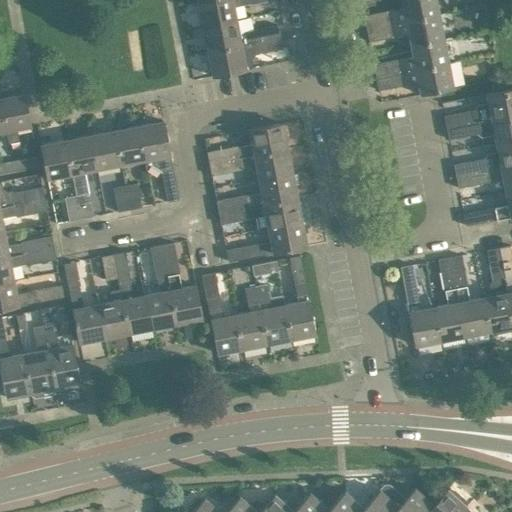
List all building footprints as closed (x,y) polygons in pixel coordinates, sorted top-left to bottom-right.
[(198,0),(203,23),(237,17),(235,4),(250,1),(256,0),(198,0)] [(403,0),(404,4),(364,12),(367,25),(439,11),(437,0),(403,0)] [(439,11),(367,25),(369,39),(409,31),(412,42),(444,36),(439,11)] [(237,17),(203,23),(208,48),(281,34),(279,23),(279,22),(255,26),(240,29),(237,17)] [(281,34),(208,48),(213,73),(247,66),(252,65),(251,57),(256,50),(283,44),(281,34)] [(414,53),(374,61),(376,74),(449,60),(444,36),(412,42),(414,53)] [(449,60),(376,74),(379,87),(419,79),(421,91),(440,87),(454,85),(449,60)] [(475,106),(445,112),(447,124),(511,111),(511,85),(503,87),(487,91),(489,100),(478,102),(475,106)] [(9,87),(0,88),(0,93),(7,127),(8,127),(10,140),(20,138),(17,125),(31,123),(25,90),(11,93),(9,87)] [(511,111),(447,124),(449,136),(478,130),(482,133),(495,130),(497,140),(511,136),(511,111)] [(164,118),(139,123),(146,156),(162,168),(168,199),(179,196),(164,118)] [(238,143),(207,149),(210,160),(288,145),(283,120),(250,127),(253,141),(238,144),(238,143)] [(139,123),(115,127),(121,161),(146,156),(139,123)] [(115,127),(91,132),(97,166),(121,161),(115,127)] [(91,132),(66,137),(73,171),(77,192),(81,216),(93,213),(89,190),(85,168),(97,166),(91,132)] [(485,155),(454,161),(457,173),(511,162),(511,136),(497,140),(498,149),(487,151),(485,155)] [(66,137),(41,142),(48,176),(73,171),(66,137)] [(288,145),(210,160),(212,172),(243,166),(243,165),(257,162),(259,176),(293,169),(288,145)] [(37,153),(12,158),(14,167),(39,163),(37,153)] [(12,158),(0,160),(0,170),(14,167),(12,158)] [(511,162),(457,173),(459,185),(490,179),(489,177),(503,175),(506,188),(511,187),(511,162)] [(248,191),(217,197),(219,209),(298,194),(293,169),(259,176),(262,190),(248,193),(248,191)] [(0,178),(0,204),(45,196),(43,184),(12,190),(3,185),(1,178),(0,178)] [(137,180),(126,182),(130,206),(142,204),(137,180)] [(126,182),(114,185),(118,208),(130,206),(126,182)] [(495,204),(464,210),(466,222),(511,213),(511,187),(506,188),(509,202),(495,205),(495,204)] [(77,192),(65,194),(70,218),(81,216),(77,192)] [(298,194),(219,209),(221,221),(252,215),(257,214),(260,226),(269,225),(302,218),(298,194)] [(45,196),(0,204),(0,229),(5,228),(2,215),(16,212),(17,213),(47,207),(45,196)] [(257,241),(226,247),(229,258),(307,243),(302,218),(269,225),(272,239),(257,241)] [(5,228),(0,229),(0,254),(55,244),(52,232),(21,238),(22,240),(8,242),(5,228)] [(174,239),(162,242),(178,320),(203,315),(196,282),(181,284),(179,270),(180,270),(174,239)] [(161,289),(147,291),(153,325),(178,320),(162,242),(151,244),(157,275),(158,275),(161,289)] [(511,248),(511,242),(499,244),(511,312),(511,248)] [(55,244),(0,254),(0,280),(14,277),(12,263),(26,261),(26,262),(57,256),(55,244)] [(492,292),(483,294),(490,328),(492,327),(492,330),(494,331),(511,327),(511,326),(511,312),(499,244),(487,247),(493,277),(490,281),(492,292)] [(125,249),(114,251),(118,275),(120,286),(129,330),(153,325),(147,291),(133,294),(130,280),(131,280),(125,249)] [(114,251),(102,253),(106,277),(118,275),(114,251)] [(299,298),(284,301),(291,336),(316,331),(305,275),(301,252),(290,254),(294,277),(299,298)] [(462,252),(450,254),(465,332),(490,328),(483,294),(469,297),(467,282),(468,282),(462,252)] [(448,301),(434,304),(441,337),(465,332),(450,254),(438,256),(444,287),(446,287),(448,301)] [(277,257),(252,262),(253,271),(278,267),(277,257)] [(76,259),(64,261),(70,292),(80,339),(105,335),(98,301),(84,304),(80,282),(81,282),(76,259)] [(413,261),(401,263),(413,326),(410,326),(409,329),(411,338),(413,340),(416,339),(416,342),(441,337),(434,304),(420,306),(418,292),(419,292),(413,261)] [(215,269),(202,272),(218,350),(243,345),(236,311),(224,313),(215,269)] [(14,277),(0,280),(0,305),(64,294),(62,282),(31,288),(31,289),(17,291),(14,277)] [(266,280),(255,282),(267,340),(291,336),(284,301),(283,291),(269,294),(267,282),(266,280)] [(249,308),(236,311),(243,345),(267,340),(255,282),(245,284),(245,287),(249,308)] [(113,298),(98,301),(105,335),(129,330),(120,286),(111,288),(113,298)] [(51,304),(41,306),(44,322),(56,385),(66,383),(66,385),(69,386),(77,385),(78,382),(78,380),(81,380),(77,359),(73,341),(59,343),(54,320),(51,304)] [(3,314),(0,314),(0,360),(7,394),(31,389),(24,350),(10,353),(5,329),(3,314)] [(38,348),(24,350),(31,389),(40,388),(41,390),(43,392),(53,390),(55,387),(54,385),(56,385),(44,322),(33,324),(38,348)] [(364,505),(357,511),(391,511),(393,511),(392,510),(399,503),(399,502),(406,494),(391,481),(385,481),(380,486),(364,504),(364,505)] [(393,511),(425,511),(435,502),(434,501),(415,484),(406,494),(399,502),(399,503),(392,510),(393,511)] [(435,502),(425,511),(458,511),(467,503),(448,486),(434,501),(435,502)] [(357,511),(364,505),(364,504),(345,487),(329,506),(323,511),(357,511)] [(294,508),(290,511),(323,511),(329,506),(310,489),(293,507),(294,508)] [(259,510),(256,511),(290,511),(294,508),(293,507),(275,491),(258,509),(259,510)] [(224,511),(222,511),(256,511),(259,510),(258,509),(240,493),(223,511),(224,511)] [(191,510),(188,511),(222,511),(224,511),(223,511),(205,494),(203,497),(201,495),(197,495),(189,505),(189,508),(191,510)] [(476,511),(467,503),(458,511),(476,511)]
